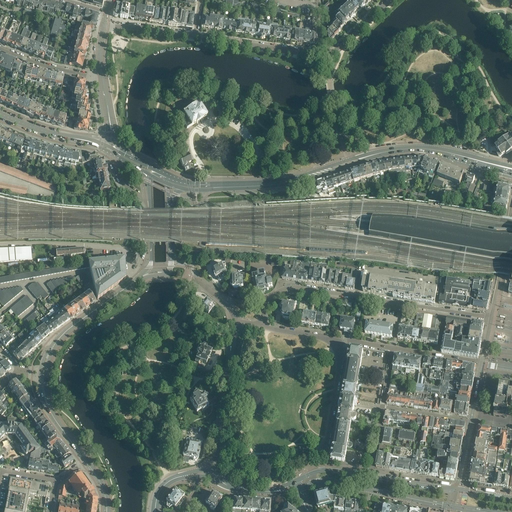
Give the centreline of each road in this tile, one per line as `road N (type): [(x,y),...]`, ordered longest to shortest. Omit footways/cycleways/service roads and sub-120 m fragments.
road 1 (primary): [(511,165),(410,146),(288,179),(192,185),(172,178)]
road 2 (primary): [(172,186),(289,184),(412,150),(487,166)]
road 3 (residential): [(445,310),(294,287),(270,297),(261,326)]
road 4 (residential): [(511,202),(490,317),(445,310)]
road 5 (residential): [(299,488),(331,483),(457,508)]
road 6 (residential): [(383,406),(470,421),(457,489)]
road 7 (secondary): [(42,373),(60,335),(151,272)]
road 8 (residential): [(235,321),(210,471)]
road 9 (residential): [(321,469),(344,340)]
road 10 (residential): [(325,54),(196,35)]
